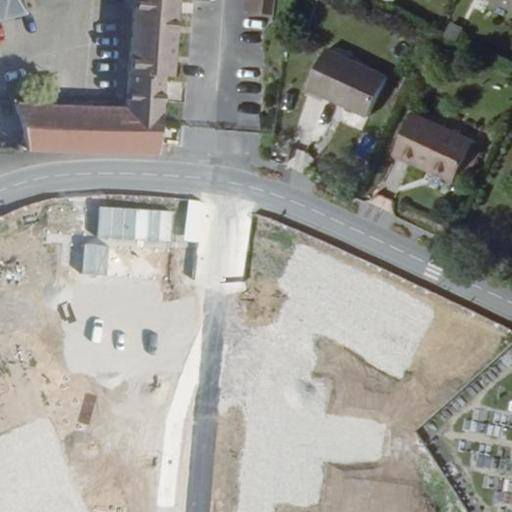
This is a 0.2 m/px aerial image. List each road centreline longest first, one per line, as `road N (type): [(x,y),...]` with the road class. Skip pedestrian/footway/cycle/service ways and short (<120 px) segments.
road 1 (residential): [(216,180),(195,511)]
road 2 (tertiary): [(511,301),(285,198),(216,180)]
road 3 (tertiary): [(216,180),(51,175),(0,191)]
